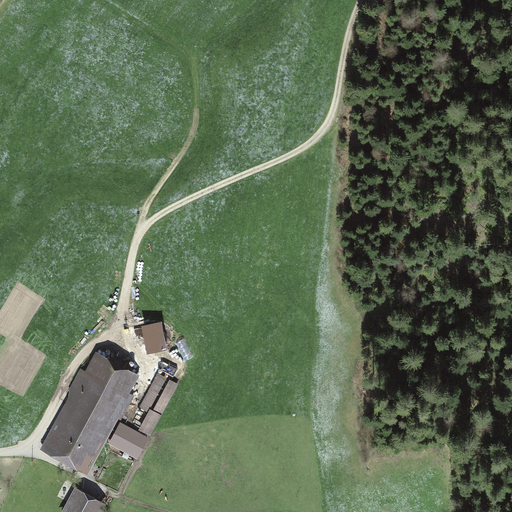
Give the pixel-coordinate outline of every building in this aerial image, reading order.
[(149,351),(164,348),(163,347),(159,324),(148,327),(144,327),(149,351)] [(80,370),(71,386),(81,391),(51,446),(84,465),(123,394),(126,395),(136,377),(97,355),(87,374),(80,370)] [(142,407),(151,412),(142,429),(150,433),(177,384),(160,375),(142,407)] [(147,439),(121,424),(111,442),(137,457),(147,439)] [(95,511),(100,504),(78,492),(66,511),(95,511)]
